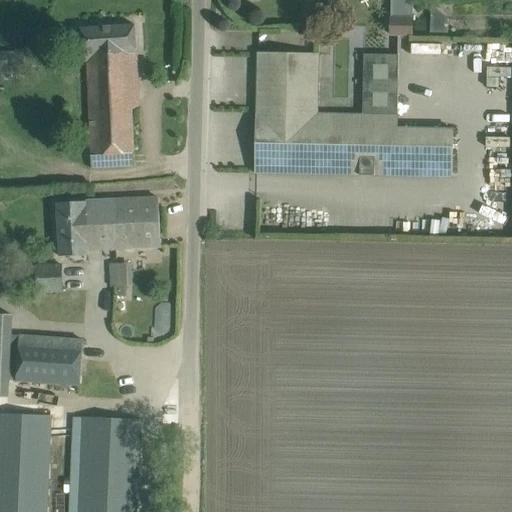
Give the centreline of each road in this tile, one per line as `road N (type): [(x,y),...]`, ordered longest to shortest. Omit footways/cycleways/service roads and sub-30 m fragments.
road 1 (unclassified): [(189,358),(197,0)]
road 2 (track): [(189,358),(188,511)]
